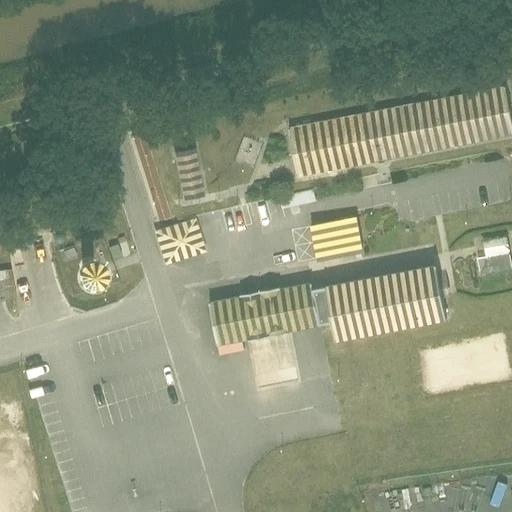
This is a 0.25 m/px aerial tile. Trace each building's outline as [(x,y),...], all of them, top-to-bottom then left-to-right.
[(511,126),(503,85),(296,129),(307,177),(511,133),(511,126)] [(195,148),(173,154),(182,196),(204,191),(195,148)] [(468,186),(471,206),(511,198),(511,179),(508,158),(451,168),(454,188),(468,186)] [(196,217),(153,231),(165,265),(208,250),(196,217)] [(358,220),(313,228),(319,263),(364,255),(358,220)] [(486,254),(477,255),(480,274),(511,268),(511,252),(509,235),(484,239),(486,254)] [(97,252),(93,248),(87,245),(81,244),(75,246),(69,249),(65,254),(63,260),(63,266),(65,272),(68,277),(74,280),(79,282),(86,282),(91,280),(96,276),(99,271),(101,264),(100,258),(97,252)] [(437,262),(326,285),(339,343),(449,319),(437,262)] [(0,301),(18,297),(11,267),(0,269),(0,301)] [(311,281),(208,300),(217,345),(319,327),(311,281)] [(327,351),(332,375),(362,369),(356,344),(327,351)] [(363,378),(334,384),(339,408),(368,402),(363,378)]
